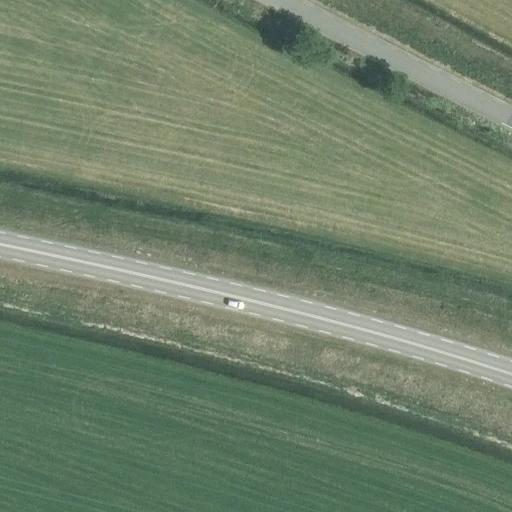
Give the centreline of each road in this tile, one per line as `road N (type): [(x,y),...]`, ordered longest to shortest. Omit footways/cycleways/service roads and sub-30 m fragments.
road 1 (secondary): [(511,375),(329,321),(0,244)]
road 2 (unclassified): [(511,129),(276,0)]
